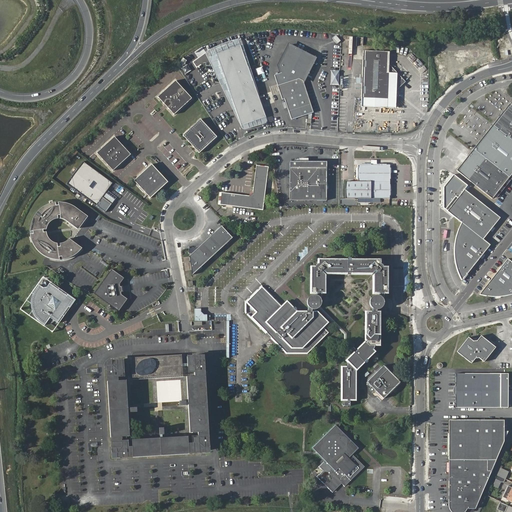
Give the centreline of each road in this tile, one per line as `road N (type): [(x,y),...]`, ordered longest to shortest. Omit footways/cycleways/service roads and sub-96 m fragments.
road 1 (unclassified): [(177,203),(231,155),(264,138),(422,148)]
road 2 (motorway): [(35,151),(146,43),(240,0)]
road 3 (unknown): [(289,137),(268,72),(279,37),(320,48),(324,139)]
road 4 (motorway): [(35,151),(126,56),(145,0)]
road 5 (unclassified): [(431,338),(421,380),(419,511)]
road 6 (unclassified): [(422,148),(421,261),(432,309)]
road 7 (motorway): [(80,0),(90,39),(70,81),(30,98),(0,94)]
road 8 (unclassified): [(511,65),(473,78),(449,97),(422,148)]
